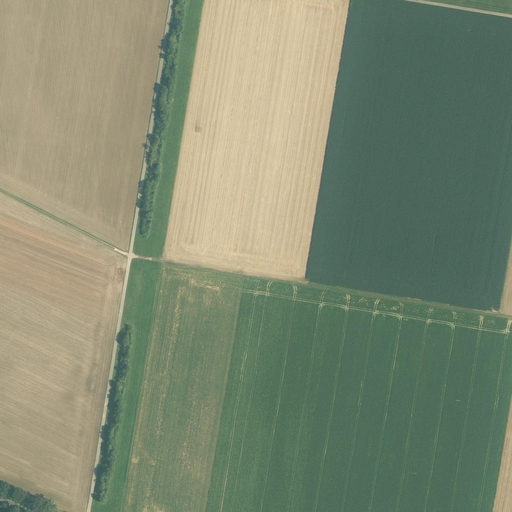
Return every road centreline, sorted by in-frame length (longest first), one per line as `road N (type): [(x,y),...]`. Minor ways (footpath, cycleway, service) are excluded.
road 1 (track): [(0,191),(130,257),(511,319)]
road 2 (track): [(172,0),(89,511)]
